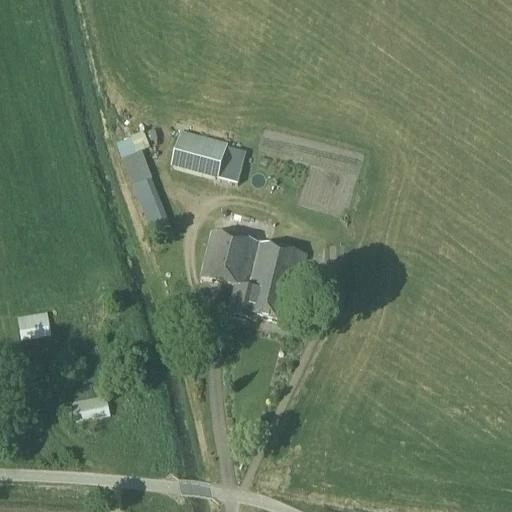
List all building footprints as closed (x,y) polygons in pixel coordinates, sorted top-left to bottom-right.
[(245,108),(269,0),(214,0),(193,96),(245,108)] [(217,184),(237,189),(247,155),(226,150),(226,148),(180,135),(170,171),(217,184)] [(123,164),(153,238),(173,230),(142,156),(139,157),(132,140),(116,146),(123,164)] [(256,320),(289,328),(306,257),(212,235),(201,281),(236,290),(229,320),(254,326),(256,320)] [(175,307),(178,325),(194,323),(192,305),(175,307)] [(16,320),(20,344),(49,339),(45,316),(16,320)] [(65,408),(69,430),(109,421),(105,399),(65,408)]
